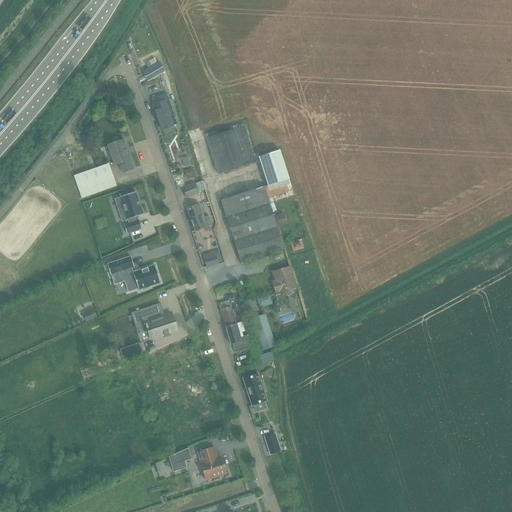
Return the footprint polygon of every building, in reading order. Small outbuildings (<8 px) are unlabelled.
[(159,63),(142,72),(148,82),(165,72),(159,63)] [(161,130),(171,127),(176,125),(168,100),(165,101),(162,95),(151,98),(153,105),(161,130)] [(218,174),(256,162),(244,127),(207,139),(218,174)] [(120,167),(123,173),(133,169),(123,140),(107,145),(115,168),(120,167)] [(240,263),(250,260),(252,259),(254,264),(266,261),(264,256),(283,249),(271,212),(276,210),(272,198),(289,193),(286,185),(290,184),(288,179),(291,178),(281,150),(259,158),(269,186),(264,187),(221,201),(240,263)] [(79,191),(113,179),(108,164),(74,176),(79,191)] [(186,198),(195,194),(198,194),(198,192),(205,190),(202,181),(194,184),(182,188),(186,198)] [(135,217),(143,215),(135,192),(119,197),(123,209),(119,211),(122,221),(127,220),(128,224),(123,226),(126,233),(141,228),(139,221),(136,221),(135,217)] [(195,231),(205,227),(211,225),(208,217),(204,218),(199,205),(187,209),(195,231)] [(282,214),(275,216),(278,226),(285,224),(282,214)] [(292,259),(303,256),(300,247),(289,250),(292,259)] [(107,264),(106,264),(110,276),(111,275),(121,271),(128,292),(138,289),(138,291),(139,291),(139,290),(141,289),(142,291),(150,288),(150,286),(159,283),(160,284),(154,265),(153,265),(153,266),(133,273),(133,272),(132,272),(131,268),(133,267),(133,268),(134,268),(130,256),(129,256),(130,257),(107,264)] [(216,256),(204,259),(206,267),(218,264),(216,256)] [(276,293),(279,292),(281,292),(282,296),(289,294),(288,290),(295,287),(289,267),(273,273),(276,282),(272,283),(276,293)] [(110,292),(117,284),(113,280),(106,288),(110,292)] [(220,310),(226,329),(237,325),(236,322),(246,319),(245,313),(240,315),(240,316),(236,317),(234,310),(232,311),(229,301),(218,304),(220,310)] [(134,322),(144,319),(146,324),(144,325),(146,329),(147,328),(150,339),(176,331),(170,313),(163,316),(160,304),(131,313),(134,322)] [(94,311),(83,316),(86,323),(97,318),(94,311)] [(265,315),(255,318),(252,320),(262,351),(275,347),(265,315)] [(237,325),(226,329),(230,345),(232,345),(235,354),(250,350),(255,367),(261,365),(252,334),(240,338),(239,333),(244,332),(242,322),(247,321),(246,319),(236,322),(237,325)] [(139,344),(130,347),(133,357),(142,354),(139,344)] [(84,381),(97,377),(93,365),(80,369),(84,381)] [(260,383),(257,374),(244,379),(245,384),(247,389),(246,389),(248,395),(249,395),(252,405),(266,401),(262,392),(265,391),(262,382),(260,383)] [(275,434),(265,438),(270,454),(280,451),(275,434)] [(153,446),(158,457),(175,449),(170,438),(153,446)] [(201,463),(206,480),(226,474),(221,457),(217,458),(214,447),(198,453),(201,463)] [(188,449),(169,458),(171,466),(184,462),(191,460),(188,449)]
